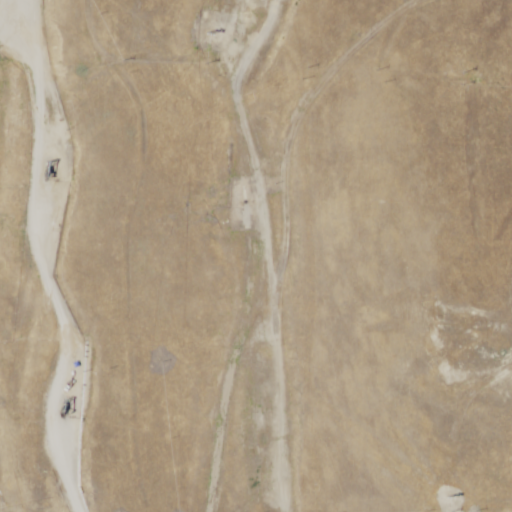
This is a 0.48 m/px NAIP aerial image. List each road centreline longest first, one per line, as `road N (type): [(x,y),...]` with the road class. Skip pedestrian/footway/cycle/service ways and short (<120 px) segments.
road 1 (track): [(233,511),(219,163),(240,84),(292,0)]
road 2 (track): [(25,511),(45,428),(30,354),(30,280),(51,227),(21,0)]
road 3 (track): [(511,252),(476,268),(487,342),(511,363)]
road 4 (track): [(181,511),(178,488),(229,406)]
